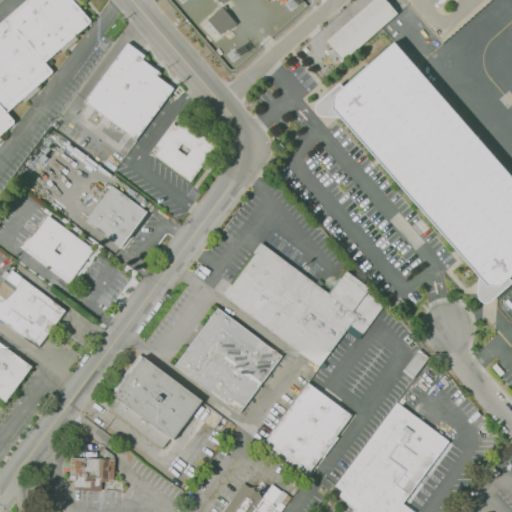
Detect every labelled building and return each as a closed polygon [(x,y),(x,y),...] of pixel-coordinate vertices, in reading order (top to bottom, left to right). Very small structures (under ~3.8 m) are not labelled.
[(0,21),(24,0),(71,0),(90,21),(74,35),(77,39),(62,52),(59,48),(44,61),(53,71),(36,85),(39,89),(25,101),(22,97),(5,112),(14,122),(0,134),(0,138),(1,139),(0,139),(0,21)] [(343,60),(326,40),(371,0),(385,0),(397,13),(343,60)] [(220,34),(206,19),(221,6),(222,6),(224,5),(226,8),(225,10),(237,23),(229,30),(227,28),(220,34)] [(511,281),(493,299),(491,300),(490,301),(489,302),(488,303),(486,303),(484,303),(481,302),(479,301),(478,299),(477,296),(477,293),(477,287),(478,276),(455,250),(340,117),(323,116),(322,116),(320,116),(319,115),(318,114),(317,113),(316,112),(315,111),(314,109),(314,108),(314,107),(314,105),(315,104),(316,102),(318,100),(339,82),(342,86),(393,41),(511,177),(511,274),(509,277),(511,280),(511,281)] [(135,139),(84,100),(127,42),(144,55),(141,59),(158,71),(156,75),(173,88),(135,139)] [(190,181),(155,155),(159,149),(155,146),(178,115),(217,144),(190,181)] [(106,159),(116,167),(112,172),(102,164),(106,159)] [(119,247),(84,221),(111,185),(149,213),(131,238),(128,236),(119,247)] [(69,280),(24,246),(48,215),(93,250),(69,280)] [(318,366),(222,294),(229,284),(231,285),(255,254),(253,253),(260,242),(329,294),(346,271),(369,288),(366,292),(384,305),(362,334),(349,325),(344,331),(322,361),(326,364),(322,369),(318,366)] [(37,347),(0,320),(0,284),(11,270),(65,309),(37,347)] [(238,413),(174,365),(217,307),(281,356),(238,413)] [(357,340),(344,331),(349,325),(361,334),(357,340)] [(0,342),(31,366),(5,401),(0,397),(0,342)] [(412,378),(402,370),(417,350),(428,357),(412,378)] [(160,451),(106,411),(116,397),(113,395),(114,394),(111,391),(138,354),(142,357),(142,356),(202,400),(173,439),(170,437),(160,451)] [(491,367),(495,363),(503,372),(499,376),(491,367)] [(351,415),(304,477),(261,445),(308,383),(351,415)] [(355,511),(357,510),(338,496),(342,491),(335,485),(396,402),(448,441),(402,503),(413,511),(355,511)] [(101,491),(74,490),(74,480),(69,480),(69,458),(102,458),(103,448),(104,448),(114,456),(114,482),(101,481),(101,490),(101,491)] [(221,511),(243,482),(249,487),(253,487),(254,491),(259,491),(260,495),(262,497),(272,484),(281,491),(282,490),(290,497),(289,498),(278,511),(221,511)]
